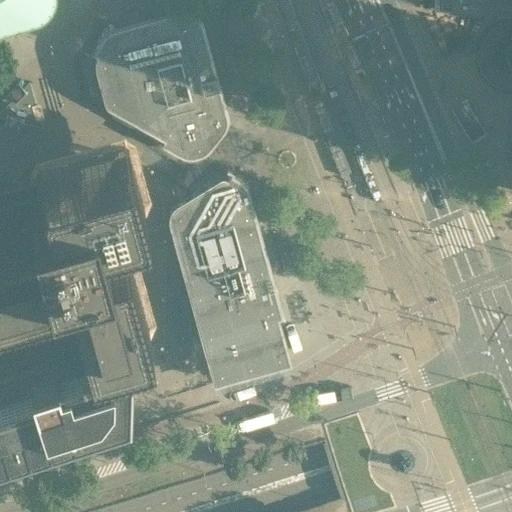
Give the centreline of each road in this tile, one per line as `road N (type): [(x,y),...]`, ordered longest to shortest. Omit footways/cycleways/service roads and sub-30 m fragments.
road 1 (secondary): [(491,347),(350,402),(11,511)]
road 2 (secondary): [(511,395),(129,511)]
road 3 (secondary): [(248,511),(511,431)]
road 4 (tertiary): [(441,173),(363,0)]
road 5 (tertiary): [(441,173),(445,216),(491,347)]
road 6 (tertiary): [(511,298),(469,202),(441,173)]
